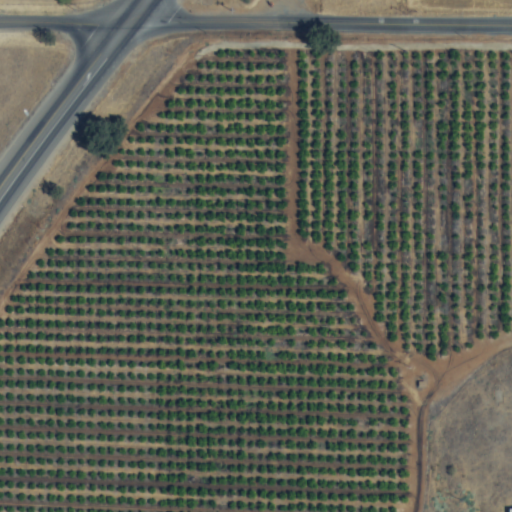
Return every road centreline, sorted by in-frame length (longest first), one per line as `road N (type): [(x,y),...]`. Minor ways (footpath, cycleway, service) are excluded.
road 1 (residential): [(511,37),(0,24)]
road 2 (secondary): [(0,189),(138,0)]
